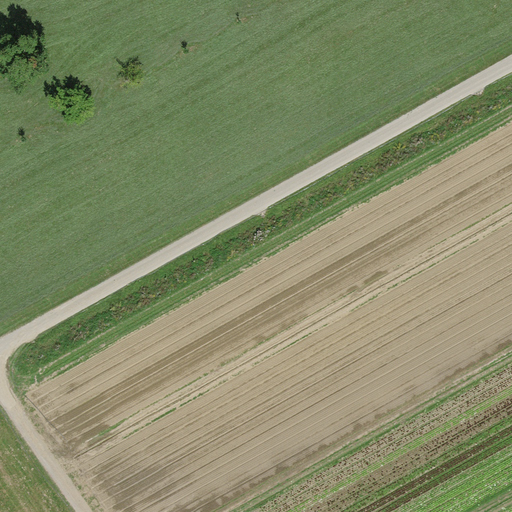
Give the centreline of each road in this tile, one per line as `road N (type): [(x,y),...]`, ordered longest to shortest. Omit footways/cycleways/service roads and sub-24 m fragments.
road 1 (unclassified): [(511,61),(0,357)]
road 2 (track): [(89,511),(0,381)]
